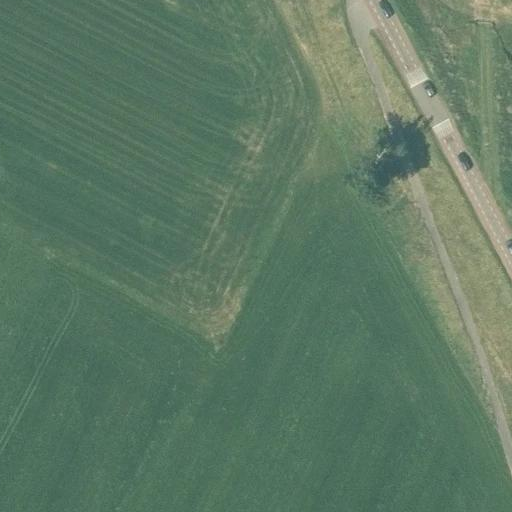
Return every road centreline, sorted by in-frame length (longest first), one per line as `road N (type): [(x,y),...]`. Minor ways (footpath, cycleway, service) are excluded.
road 1 (track): [(372,0),(362,9),(361,45),(511,458)]
road 2 (tertiary): [(511,256),(373,0)]
